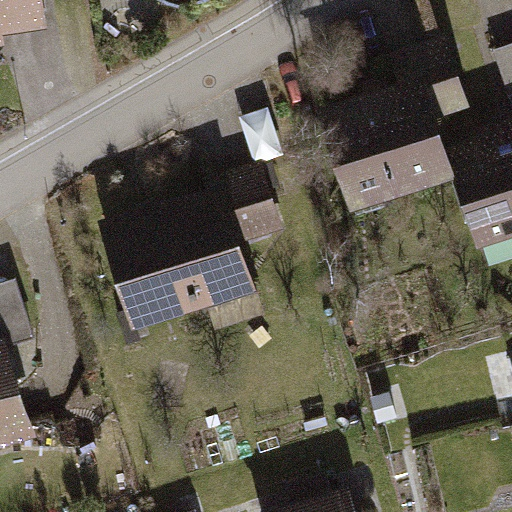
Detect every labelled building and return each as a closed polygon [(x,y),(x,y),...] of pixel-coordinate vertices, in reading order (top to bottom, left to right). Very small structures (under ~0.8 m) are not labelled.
[(0,0),(0,48),(0,45),(0,30),(38,25),(34,0),(0,0)] [(309,99),(340,203),(446,171),(430,116),(462,107),(440,33),(387,49),(394,73),(309,99)] [(440,140),(473,242),(511,229),(511,62),(491,70),(507,119),(440,140)] [(88,216),(124,325),(184,306),(193,332),(257,311),(222,204),(273,188),(261,153),(198,173),(201,179),(88,216)] [(23,272),(0,277),(0,326),(1,329),(36,320),(23,272)] [(0,348),(0,446),(26,439),(0,348)] [(285,499),(242,511),(350,511),(343,483),(322,489),(316,466),(279,477),(285,499)]
